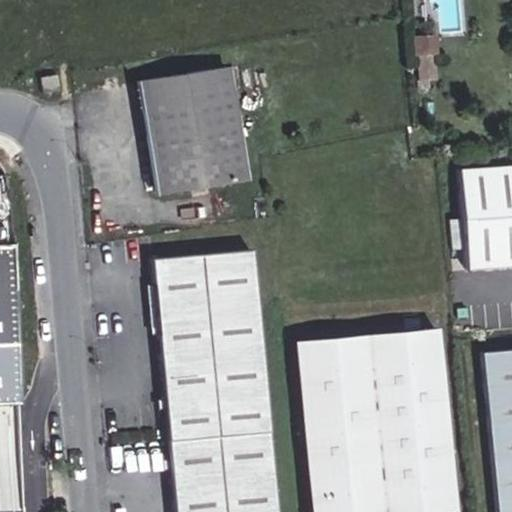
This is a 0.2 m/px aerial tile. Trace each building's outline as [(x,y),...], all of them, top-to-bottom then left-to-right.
[(412,52),(425,52),(424,38),(412,39),(412,52)] [(159,191),(245,174),(227,64),(139,80),(159,191)] [(51,85),(67,83),(66,67),(49,70),(51,85)] [(511,165),(462,169),(469,269),(511,266),(511,165)] [(17,244),(0,244),(0,339),(20,340),(17,244)] [(279,511),(254,247),(153,257),(175,511),(279,511)] [(441,330),(299,342),(316,511),(449,511),(456,511),(441,330)] [(511,511),(511,348),(484,352),(500,511),(511,511)]
